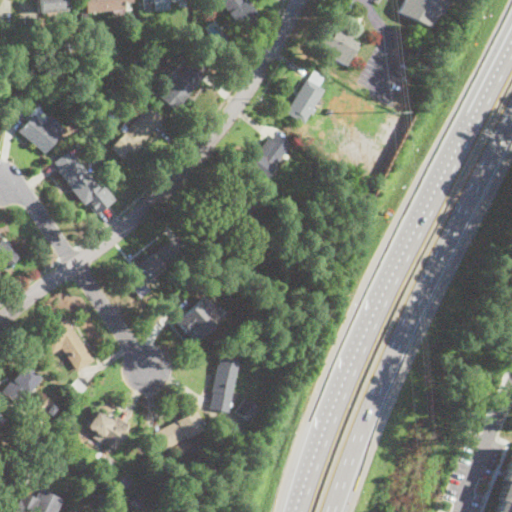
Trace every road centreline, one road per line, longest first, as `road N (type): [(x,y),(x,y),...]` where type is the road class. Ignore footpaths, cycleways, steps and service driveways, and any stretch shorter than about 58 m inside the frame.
road 1 (motorway): [(511,40),(330,409),(297,511)]
road 2 (residential): [(0,319),(173,180),(254,79),(296,0)]
road 3 (motorway): [(336,511),(421,302),(511,122)]
road 4 (residential): [(147,369),(31,203),(0,185)]
